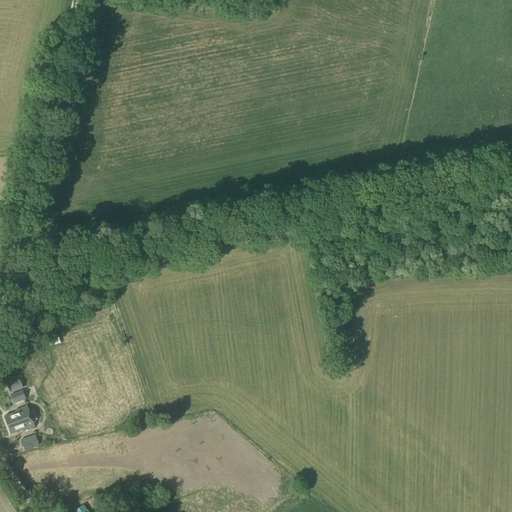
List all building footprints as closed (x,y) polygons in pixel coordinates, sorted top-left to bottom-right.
[(49,347),(63,343),(62,339),(65,338),(64,334),(46,338),(49,347)] [(18,354),(20,347),(10,346),(9,353),(18,354)] [(10,394),(23,389),(19,380),(6,385),(10,394)] [(14,404),(25,399),(22,390),(10,395),(14,404)] [(8,426),(36,416),(33,410),(29,412),(27,406),(14,411),(15,413),(4,417),(8,426)] [(25,452),(34,448),(29,437),(20,440),(25,452)]
